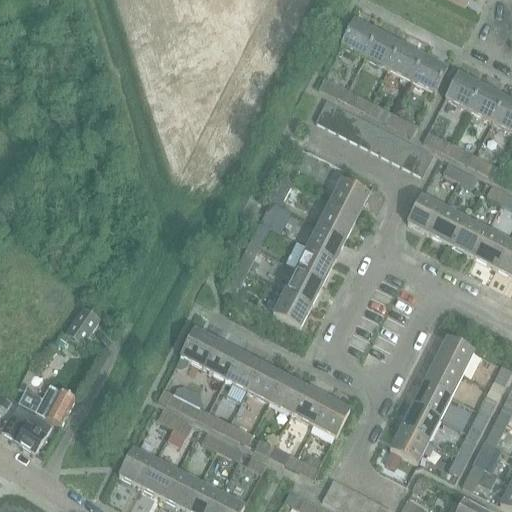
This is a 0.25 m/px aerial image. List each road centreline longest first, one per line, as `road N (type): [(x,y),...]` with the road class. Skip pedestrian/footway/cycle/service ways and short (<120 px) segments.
road 1 (residential): [(388,391),(328,361),(382,253)]
road 2 (residential): [(40,487),(129,325)]
road 3 (residential): [(382,253),(409,193),(307,141)]
road 4 (residential): [(388,391),(358,452),(359,468),(402,501)]
